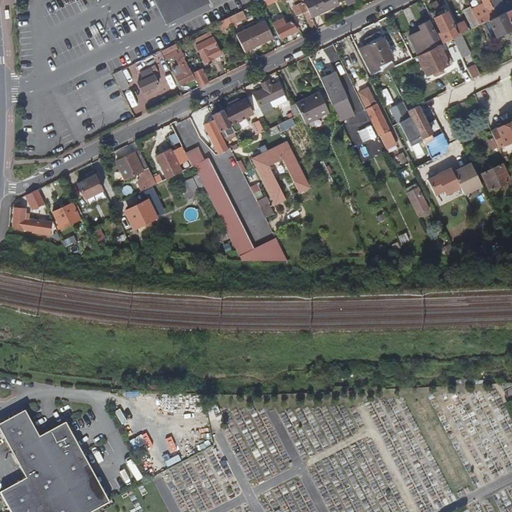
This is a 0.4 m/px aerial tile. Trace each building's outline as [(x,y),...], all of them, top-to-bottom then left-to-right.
[(303,0),(293,0),(296,7),(293,9),(297,17),(307,12),(303,4),(305,3),(303,0)] [(312,18),(339,4),(337,0),(303,0),(305,3),(309,12),(312,18)] [(489,22),(497,18),(494,12),(488,0),(482,0),(488,13),(476,19),(480,26),(489,22)] [(503,7),(499,0),(488,0),(494,12),(503,7)] [(476,19),(471,8),(465,11),(474,29),(480,26),(476,19)] [(456,31),(446,9),(434,15),(442,33),(440,34),(444,44),(452,40),(457,38),(454,32),(456,31)] [(497,38),(511,30),(511,10),(497,18),(489,22),(497,38)] [(232,26),(246,19),(242,11),(228,18),(230,24),(232,26)] [(312,18),(309,12),(306,16),(311,28),(316,26),(312,18)] [(237,36),(245,53),(272,39),(265,23),(267,22),(264,17),(241,28),(244,33),(237,36)] [(216,34),(232,26),(230,24),(228,18),(213,26),(212,26),(216,34)] [(297,32),(292,23),(285,26),(282,20),(273,25),(281,40),(297,32)] [(439,40),(430,23),(420,27),(422,32),(410,38),(413,45),(416,44),(419,50),(423,48),(425,51),(431,49),(429,45),(439,40)] [(222,56),(214,38),(209,41),(207,35),(194,42),(205,64),(222,56)] [(469,55),(460,36),(457,38),(452,40),(454,43),(455,46),(461,58),(461,59),(469,55)] [(394,59),(383,40),(369,47),(368,46),(358,51),(370,74),(379,69),(378,67),(394,59)] [(180,48),(178,43),(161,51),(166,61),(175,56),(180,67),(172,70),(180,86),(194,80),(186,63),(187,63),(180,48)] [(441,49),(440,46),(418,57),(427,77),(449,65),(441,49)] [(461,58),(455,46),(449,49),(454,62),(461,58)] [(408,61),(405,56),(398,60),(401,65),(408,61)] [(480,76),(475,66),(467,70),(472,80),(480,76)] [(139,82),(138,83),(143,94),(149,91),(159,86),(151,68),(140,73),(141,75),(143,80),(139,82)] [(130,87),(122,71),(114,75),(121,91),(130,87)] [(207,85),(202,73),(194,77),(200,89),(207,85)] [(348,98),(336,73),(322,80),(334,105),(348,98)] [(265,91),(248,99),(259,120),(276,112),(273,107),(288,101),(279,84),(273,87),(270,81),(263,85),(265,91)] [(360,94),(387,150),(397,145),(369,89),(360,94)] [(306,125),(329,113),(319,94),(296,104),(301,114),(306,125)] [(231,109),(225,112),(233,128),(236,134),(243,131),(242,130),(239,124),(247,119),(254,116),(246,102),(241,105),(239,102),(230,107),(231,109)] [(301,114),(296,104),(291,106),(296,116),(299,115),(301,114)] [(433,141),(428,129),(429,128),(418,107),(408,111),(425,145),(433,141)] [(233,128),(225,112),(224,110),(213,116),(220,131),(225,128),(227,131),(233,128)] [(347,117),(344,111),(338,113),(341,120),(347,117)] [(250,125),(247,119),(239,124),(242,130),(250,125)] [(265,132),(262,127),(259,120),(251,124),(257,136),(259,135),(265,132)] [(213,121),(205,125),(215,145),(212,145),(209,148),(217,156),(227,150),(213,121)] [(283,131),(293,127),(290,121),(281,125),(283,131)] [(511,122),(510,124),(508,121),(504,123),(505,126),(491,133),(494,139),(498,149),(511,142),(511,122)] [(186,155),(176,134),(169,138),(186,171),(192,168),(192,167),(186,155)] [(498,149),(494,139),(489,141),(488,142),(493,152),(498,149)] [(252,159),(274,205),(285,200),(268,166),(282,159),(298,193),(309,188),(287,143),(252,159)] [(205,161),(199,149),(186,155),(192,167),(205,161)] [(149,168),(140,152),(135,155),(143,171),(149,168)] [(444,165),(438,154),(431,157),(438,169),(444,165)] [(157,186),(149,168),(143,171),(135,155),(117,163),(125,181),(140,173),(142,177),(148,190),(157,186)] [(182,173),(175,159),(160,166),(167,180),(169,179),(182,173)] [(209,160),(195,166),(242,262),(278,262),(286,262),(275,240),(254,250),(209,160)] [(509,177),(511,176),(509,171),(506,173),(503,164),(482,174),(491,190),(511,181),(509,177)] [(103,192),(94,175),(86,179),(87,181),(78,186),(85,201),(103,192)] [(148,190),(142,177),(137,184),(142,193),(148,190)] [(200,195),(192,179),(185,183),(193,199),(200,195)] [(409,192),(419,187),(417,182),(407,187),(409,192)] [(193,199),(185,183),(179,186),(187,202),(193,199)] [(430,210),(419,187),(409,192),(420,214),(422,214),(425,215),(427,214),(428,211),(430,210)] [(45,206),(37,191),(26,197),(32,211),(45,206)] [(256,201),(259,207),(267,203),(264,198),(256,201)] [(164,214),(157,200),(150,204),(156,218),(164,214)] [(267,203),(259,207),(264,219),(272,215),(267,203)] [(73,205),(72,204),(53,214),(59,227),(58,228),(60,231),(80,221),(73,205)] [(80,211),(76,204),(73,205),(80,221),(84,220),(80,211)] [(156,218),(150,204),(127,215),(135,231),(157,219),(156,218)] [(48,226),(28,221),(28,216),(24,215),(24,210),(15,208),(11,228),(29,232),(29,233),(45,237),(48,226)] [(408,243),(405,235),(398,238),(401,246),(408,243)] [(457,254),(451,243),(445,246),(451,257),(457,254)] [(511,387),(497,387),(507,405),(511,401),(511,387)] [(92,511),(114,500),(71,420),(45,434),(30,408),(3,422),(17,449),(32,475),(2,491),(13,511),(92,511)]
